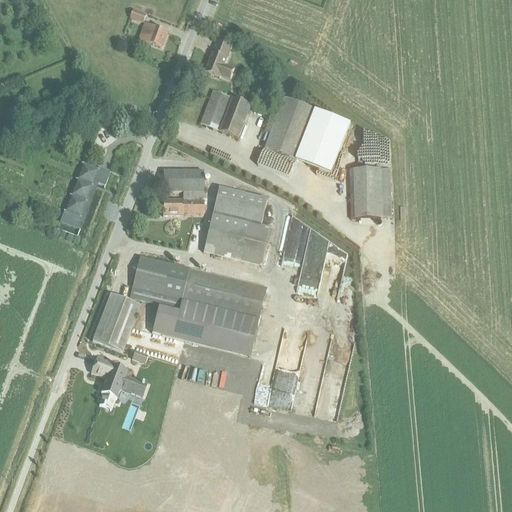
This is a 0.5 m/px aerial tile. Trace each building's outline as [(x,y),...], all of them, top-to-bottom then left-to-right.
[(134,11),(131,20),(144,25),(147,16),(134,11)] [(145,24),(139,41),(162,50),(168,33),(145,24)] [(216,42),(205,74),(220,79),(221,78),(230,82),(235,70),(225,66),(232,47),(216,42)] [(213,92),(200,126),(239,141),(252,107),(213,92)] [(285,100),(265,150),(280,156),(296,162),(316,112),(285,100)] [(65,210),(88,219),(101,185),(96,183),(103,164),(86,157),(65,210)] [(390,171),(350,172),(351,222),(392,221),(390,171)] [(204,172),(163,172),(163,194),(183,194),(183,201),(203,202),(204,172)] [(219,189),(203,254),(262,268),(271,229),(261,226),(267,200),(219,189)] [(139,259),(131,301),(160,307),(153,337),(253,357),(265,303),(250,300),(252,289),(249,288),(247,296),(223,292),(226,277),(139,259)] [(259,298),(267,298),(266,288),(258,288),(259,298)] [(98,344),(124,354),(141,309),(114,299),(98,344)] [(315,420),(324,366),(302,363),(306,340),(281,336),(269,410),(293,414),(294,410),(300,411),(299,418),(315,420)]
